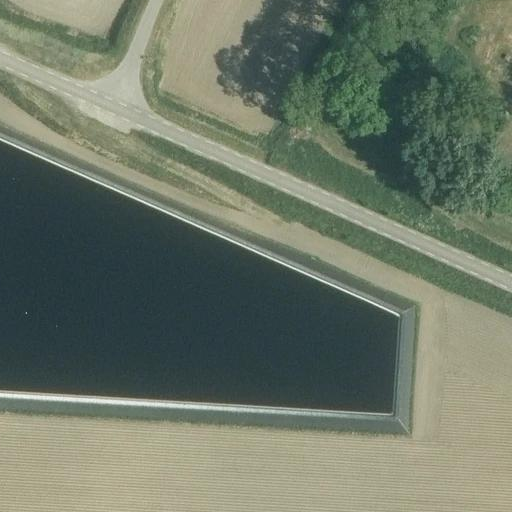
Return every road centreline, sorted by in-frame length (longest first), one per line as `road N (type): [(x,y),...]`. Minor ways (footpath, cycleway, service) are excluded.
road 1 (tertiary): [(511,286),(115,108)]
road 2 (tertiary): [(115,108),(0,58)]
